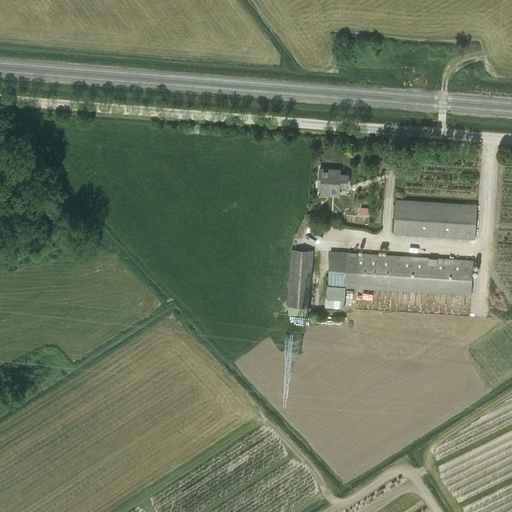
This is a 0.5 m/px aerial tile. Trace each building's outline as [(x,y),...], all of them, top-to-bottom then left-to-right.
[(339,191),(339,187),(348,187),(348,174),(332,173),(332,169),(320,168),(320,181),(322,181),(321,194),(329,195),(329,191),(339,191)] [(396,199),(393,234),(475,239),(477,204),(396,199)] [(369,207),(360,207),(360,215),(368,215),(369,207)] [(309,316),(310,307),(314,250),(291,249),(287,306),(293,306),(292,315),(309,316)] [(474,260),(330,251),(327,286),(471,295),(474,260)] [(345,287),(329,286),(328,298),(326,298),(326,306),(343,308),(345,287)]
